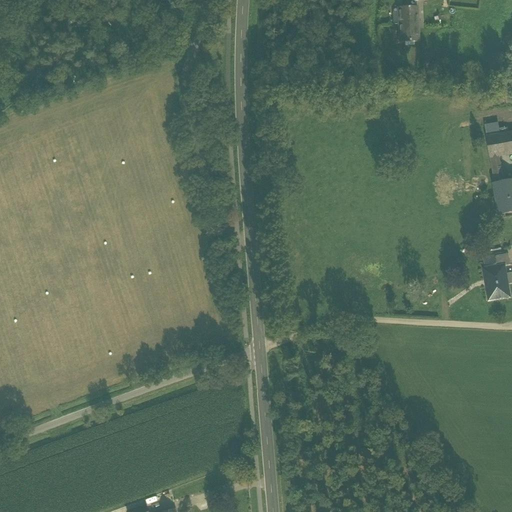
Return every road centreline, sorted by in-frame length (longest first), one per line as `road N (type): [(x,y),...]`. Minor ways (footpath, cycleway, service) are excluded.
road 1 (tertiary): [(259,349),(241,107),(243,0)]
road 2 (unclassified): [(0,444),(259,349)]
road 3 (unclassified): [(511,326),(336,317),(259,349)]
road 4 (tertiary): [(272,511),(259,349)]
